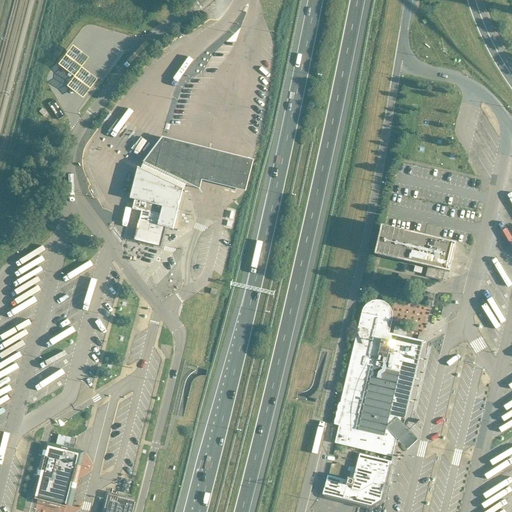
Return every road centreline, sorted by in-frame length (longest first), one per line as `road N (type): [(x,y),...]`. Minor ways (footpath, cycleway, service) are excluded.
road 1 (motorway): [(314,0),(196,511)]
road 2 (motorway): [(240,511),(357,0)]
